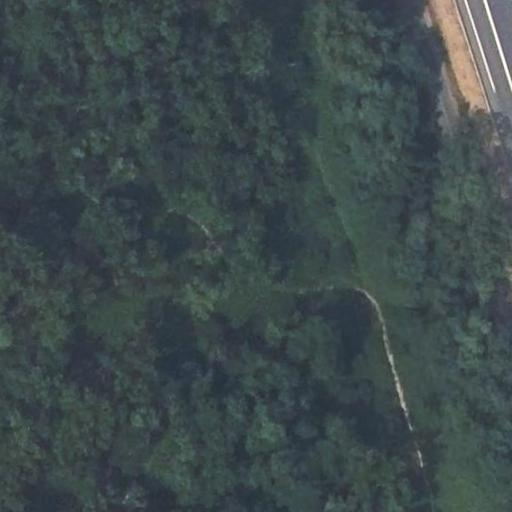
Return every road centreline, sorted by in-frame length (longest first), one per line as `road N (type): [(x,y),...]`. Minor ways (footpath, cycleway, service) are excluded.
road 1 (track): [(71,511),(57,479),(35,459),(24,422),(38,400),(38,368),(22,338),(15,283),(50,252),(89,254),(192,180),(248,176),(323,247),(345,247),(392,341),(455,398),(511,373)]
road 2 (unclassified): [(409,0),(511,316)]
